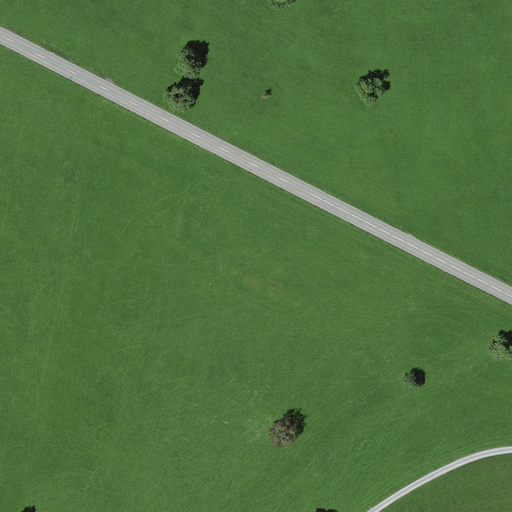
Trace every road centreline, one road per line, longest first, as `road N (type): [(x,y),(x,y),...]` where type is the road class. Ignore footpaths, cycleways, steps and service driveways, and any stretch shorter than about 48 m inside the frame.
road 1 (secondary): [(511,296),(0,36)]
road 2 (track): [(374,511),(441,471),(511,450)]
